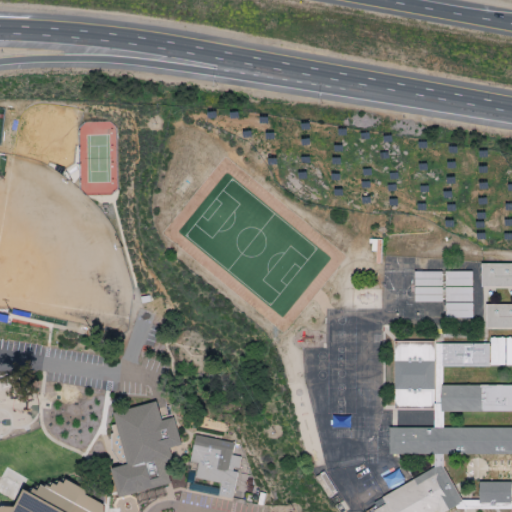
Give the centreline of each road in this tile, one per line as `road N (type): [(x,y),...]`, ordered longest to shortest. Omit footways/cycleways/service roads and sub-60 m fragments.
road 1 (motorway): [(0,32),(136,44),(511,115)]
road 2 (motorway): [(0,63),(136,64),(404,96)]
road 3 (motorway): [(511,27),(363,0)]
